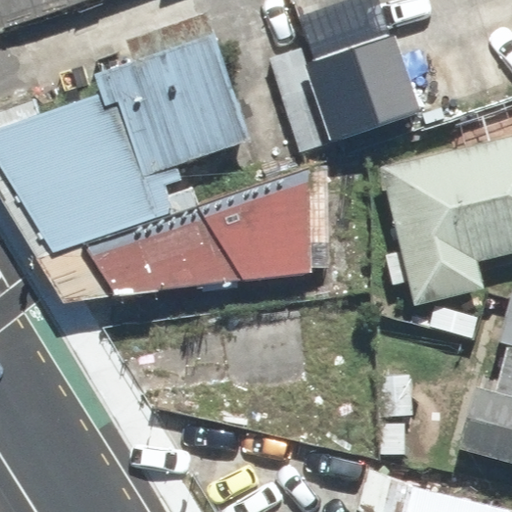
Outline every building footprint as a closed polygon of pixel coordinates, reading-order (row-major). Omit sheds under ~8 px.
[(396,32),(298,67),(324,141),(422,106),(396,32)] [(223,51),(0,125),(0,172),(49,250),(80,239),(170,210),(158,174),(253,142),(223,51)] [(511,134),(379,167),(393,223),(390,223),(401,255),(407,278),(409,278),(418,304),(484,283),(476,261),(511,252),(511,134)] [(80,239),(121,292),(312,273),(309,163),(170,210),(80,239)] [(511,302),(497,299),(459,464),(511,475),(511,302)] [(511,511),(504,510),(407,485),(380,511),(511,511)]
